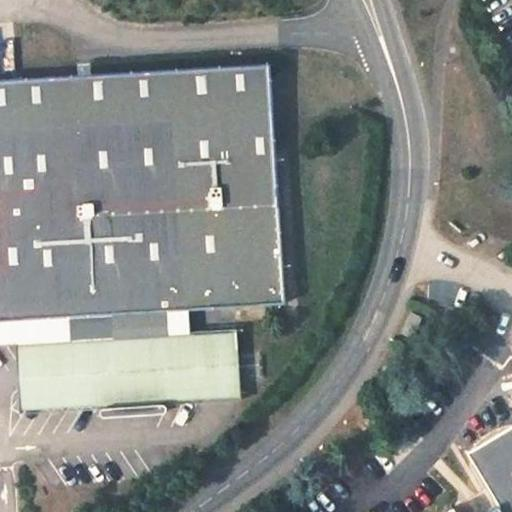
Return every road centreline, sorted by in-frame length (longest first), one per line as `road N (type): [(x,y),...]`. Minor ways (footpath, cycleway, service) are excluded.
road 1 (tertiary): [(407,137),(407,198),(373,322),(323,400),(257,466),(193,511)]
road 2 (tertiary): [(351,0),(407,137)]
road 3 (tertiary): [(407,137),(381,0)]
